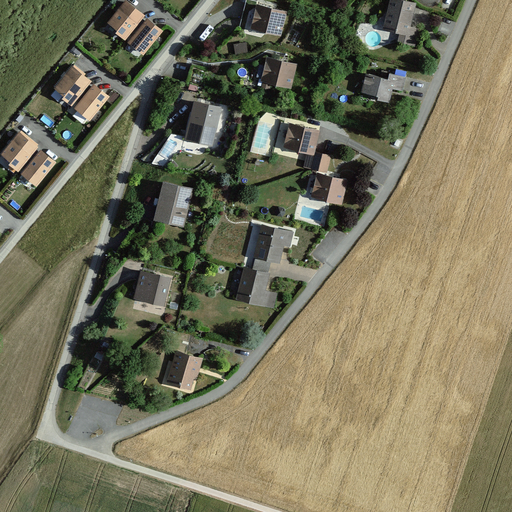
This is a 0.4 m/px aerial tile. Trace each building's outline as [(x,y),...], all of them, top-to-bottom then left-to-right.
[(125,39),(145,14),(126,0),(125,0),(107,22),(117,30),(115,31),(125,39)] [(252,27),(257,4),(257,2),(249,0),(246,0),(240,31),(250,34),(252,27)] [(416,2),(405,0),(389,0),(384,28),(400,31),(397,43),(414,47),(418,28),(410,27),(416,2)] [(281,34),(286,10),(257,4),(252,27),(281,34)] [(143,53),(162,30),(147,18),(128,41),(143,53)] [(296,62),(267,56),(260,87),(270,89),(271,83),(291,87),(296,62)] [(71,105),(91,80),(72,65),(54,87),(64,95),(63,97),(71,105)] [(389,78),(365,73),(362,92),(378,95),(377,99),(389,101),(391,88),(402,90),(405,76),(390,73),(389,78)] [(89,119),(108,95),(94,84),(75,107),(89,119)] [(221,106),(195,100),(185,138),(211,145),(221,106)] [(319,129),(289,122),(284,146),(308,151),(314,153),(314,151),(319,129)] [(17,170),(37,146),(18,131),(0,153),(10,161),(9,163),(17,170)] [(36,185),(56,161),(40,148),(21,172),(36,185)] [(308,151),(305,166),(327,171),(331,155),(314,151),(314,153),(308,151)] [(341,203),(347,179),(317,172),(311,196),(341,203)] [(192,188),(164,181),(155,218),(183,225),(192,188)] [(286,229),(262,224),(254,256),(256,256),(255,261),(269,264),(271,260),(279,262),(286,229)] [(253,268),(244,266),(237,298),(261,304),(269,264),(255,261),(253,268)] [(170,277),(142,270),(135,297),(164,304),(170,277)] [(202,356),(176,349),(168,381),(191,388),(194,378),(196,378),(202,356)]
